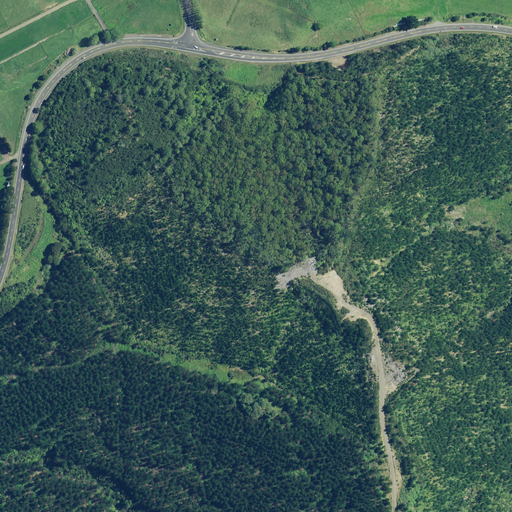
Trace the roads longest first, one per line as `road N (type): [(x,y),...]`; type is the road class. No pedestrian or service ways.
road 1 (primary): [(0,278),(30,122),(50,83),(111,43),(189,46)]
road 2 (primary): [(189,46),(310,56),(450,23),(511,27)]
